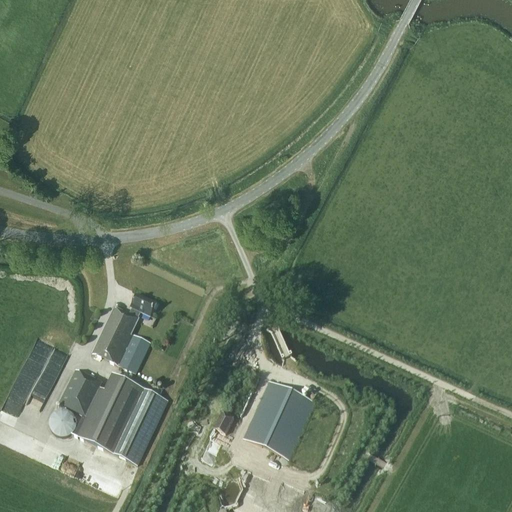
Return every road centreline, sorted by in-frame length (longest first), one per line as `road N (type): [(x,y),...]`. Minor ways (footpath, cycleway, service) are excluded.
road 1 (tertiary): [(0,230),(44,238),(136,236),(222,213),(327,137),(377,73),(414,0)]
road 2 (track): [(264,306),(511,415)]
